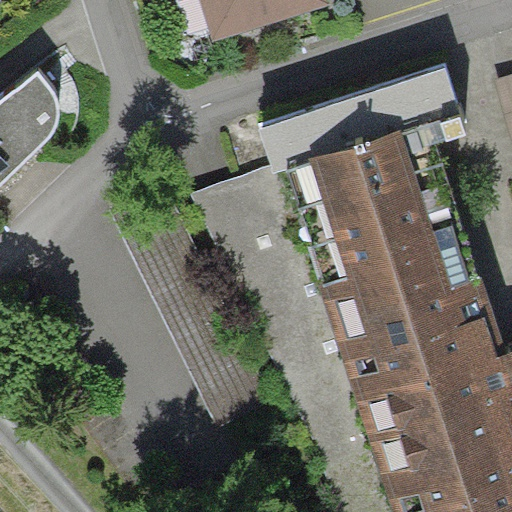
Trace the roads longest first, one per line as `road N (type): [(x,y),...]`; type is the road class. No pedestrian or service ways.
road 1 (residential): [(511,6),(155,125)]
road 2 (unknown): [(451,26),(511,302)]
road 3 (residential): [(155,125),(0,270)]
road 4 (residential): [(117,0),(155,125)]
